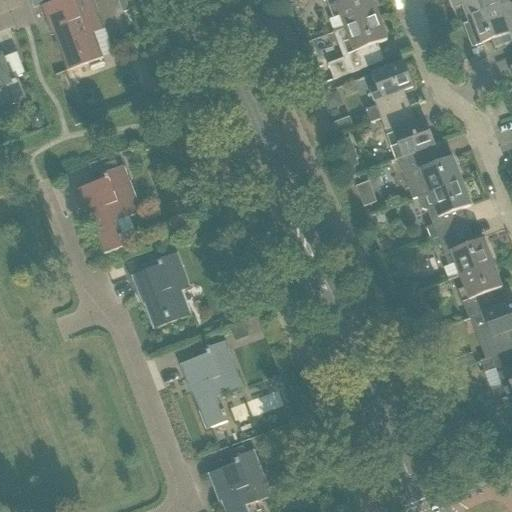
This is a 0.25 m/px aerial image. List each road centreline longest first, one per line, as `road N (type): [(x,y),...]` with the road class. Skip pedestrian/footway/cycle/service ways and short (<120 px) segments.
road 1 (residential): [(39,182),(81,277),(108,312),(191,507),(180,511)]
road 2 (tertiary): [(422,511),(295,229)]
road 3 (residential): [(511,231),(479,128),(433,95),(401,0)]
road 4 (tertiary): [(178,0),(264,192),(295,229)]
road 5 (tertiary): [(295,229),(285,181),(205,0)]
